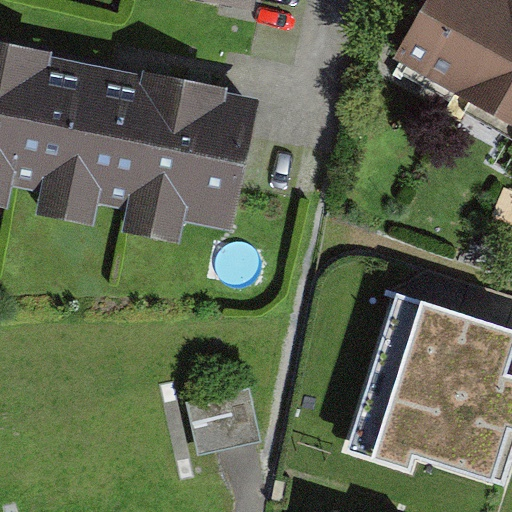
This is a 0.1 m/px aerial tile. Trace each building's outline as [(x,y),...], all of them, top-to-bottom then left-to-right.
[(259,0),(146,0),(256,22),(259,0)] [(511,24),(511,14),(486,0),(437,0),(397,71),(464,109),(511,24)] [(511,136),(511,24),(464,109),(511,136)] [(261,114),(0,59),(0,195),(234,244),(261,114)] [(419,461),(509,486),(511,475),(511,337),(418,312),(387,424),(427,435),(419,461)] [(250,396),(188,409),(199,462),(260,450),(250,396)]
